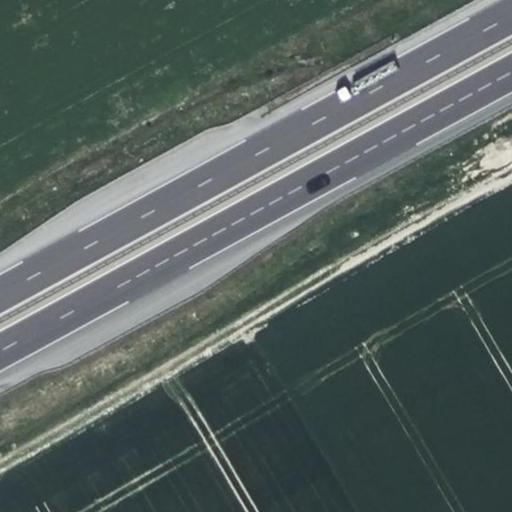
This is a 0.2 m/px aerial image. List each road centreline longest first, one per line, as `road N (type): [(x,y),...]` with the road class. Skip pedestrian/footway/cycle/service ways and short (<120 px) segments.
road 1 (track): [(0,479),(511,180)]
road 2 (motorway): [(511,13),(0,293)]
road 3 (motorway): [(0,352),(511,73)]
